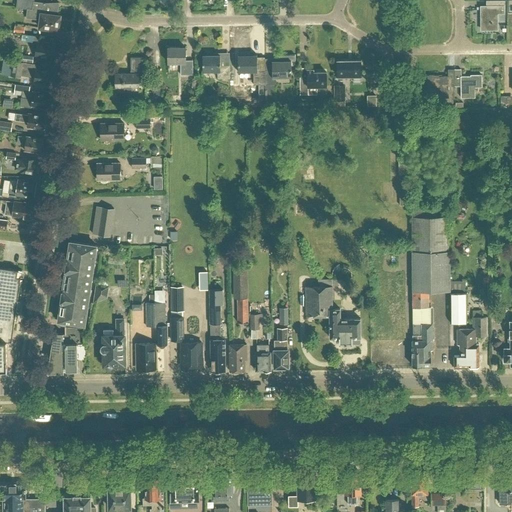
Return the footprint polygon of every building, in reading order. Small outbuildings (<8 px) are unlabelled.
[(27,9),(26,18),(41,20),(40,27),(58,30),(60,16),(57,15),(59,2),(46,3),(34,1),(32,9),(27,9)] [(497,29),(496,13),(503,13),(503,1),(499,1),(486,1),(486,11),(481,11),(482,29),(497,29)] [(25,27),(15,25),(14,32),(24,33),(25,27)] [(36,48),(35,56),(54,59),(56,44),(37,41),(38,36),(22,34),(21,41),(32,43),(32,48),(36,48)] [(186,47),(169,47),(169,63),(181,63),(181,75),(193,75),(193,60),(186,60),(186,47)] [(264,70),(264,85),(275,85),(275,79),(291,78),(291,67),(296,67),(295,55),(279,56),(279,61),(272,61),(273,70),(264,70)] [(220,56),(202,56),(202,71),(217,71),(217,79),(229,78),(229,66),(221,66),(220,56)] [(257,56),(238,56),(238,66),(238,73),(253,73),(253,85),(264,85),(264,70),(257,70),(257,56)] [(139,79),(147,79),(147,58),(130,58),(130,74),(115,74),(115,90),(140,90),(139,79)] [(12,61),(10,75),(21,77),(23,62),(12,61)] [(361,61),(338,61),(338,80),(343,79),(342,77),(361,77),(361,61)] [(23,67),(22,75),(34,76),(34,81),(50,84),(52,71),(43,69),(43,68),(36,67),(36,68),(23,67)] [(449,98),(449,86),(455,86),(455,69),(449,69),(449,76),(439,76),(439,75),(428,75),(428,87),(435,87),(435,98),(449,98)] [(482,75),(471,75),(471,76),(462,76),(462,69),(455,69),(455,86),(461,86),(461,98),(475,98),(475,87),(482,87),(482,75)] [(307,79),(300,79),(300,95),(309,95),(309,94),(317,94),(317,89),(327,89),(327,73),(313,73),(313,71),(307,71),(307,79)] [(30,86),(15,84),(14,94),(21,95),(21,98),(31,99),(30,105),(48,108),(49,99),(48,99),(48,94),(39,93),(39,92),(32,91),(32,92),(29,92),(30,86)] [(346,100),(346,85),(334,85),(334,100),(346,100)] [(27,122),(27,127),(44,129),(46,116),(29,113),(28,115),(16,113),(15,120),(27,122)] [(137,128),(150,128),(150,119),(137,119),(137,128)] [(0,129),(11,131),(12,122),(0,120),(0,129)] [(124,123),(101,123),(101,140),(124,140),(124,123)] [(25,144),(24,150),(40,153),(41,150),(42,151),(43,146),(41,146),(42,139),(18,136),(17,143),(25,144)] [(398,148),(399,173),(400,204),(411,204),(409,148),(398,148)] [(7,151),(6,159),(16,160),(17,153),(7,151)] [(147,157),(133,157),(133,168),(147,168),(147,157)] [(16,168),(22,169),(21,172),(38,174),(40,163),(35,162),(35,160),(24,158),(23,160),(17,159),(16,168)] [(107,180),(120,180),(120,163),(97,163),(97,180),(101,180),(101,181),(102,182),(107,182),(107,181),(107,180)] [(153,188),(162,188),(161,176),(153,177),(153,188)] [(11,179),(10,188),(9,192),(16,194),(26,195),(26,194),(34,196),(34,194),(35,194),(36,189),(34,189),(35,183),(24,181),(24,180),(19,179),(18,180),(11,179)] [(31,211),(32,204),(7,200),(5,214),(30,218),(30,217),(32,217),(32,212),(31,211)] [(453,200),(450,209),(459,213),(463,205),(453,200)] [(428,307),(428,291),(450,291),(450,250),(449,250),(448,205),(412,205),(412,251),(412,335),(413,366),(422,366),(422,365),(431,365),(430,350),(433,350),(432,307),(428,307)] [(110,236),(114,209),(97,206),(93,234),(110,236)] [(70,241),(58,320),(85,324),(97,244),(70,241)] [(247,266),(233,266),(234,298),(238,298),(238,323),(248,322),(247,266)] [(0,369),(7,369),(6,329),(12,330),(12,332),(13,332),(22,270),(0,267),(0,369)] [(197,271),(198,289),(207,289),(206,271),(197,271)] [(96,283),(93,303),(107,297),(109,285),(96,283)] [(184,286),(171,286),(171,311),(184,311),(184,286)] [(333,309),(332,286),(306,286),(306,316),(330,315),(330,338),(340,338),(340,342),(352,342),(352,343),(361,343),(361,318),(344,318),(340,318),(340,309),(333,309)] [(223,289),(210,290),(211,323),(210,323),(211,372),(225,371),(225,339),(221,339),(220,304),(223,304),(223,289)] [(467,292),(451,293),(451,323),(467,323),(467,292)] [(166,325),(165,308),(165,303),(155,303),(147,303),(147,326),(157,326),(157,344),(158,344),(159,346),(161,348),(163,348),(165,346),(166,344),(168,344),(167,325),(166,325)] [(288,307),(279,307),(279,324),(288,324),(288,307)] [(460,355),(454,355),(454,366),(453,366),(453,368),(477,368),(479,366),(479,344),(476,344),(476,335),(487,335),(487,316),(486,316),(486,310),(473,310),(473,316),(473,328),(459,328),(460,355)] [(262,313),(250,313),(250,329),(260,329),(259,316),(262,316),(262,313)] [(183,317),(171,317),(172,340),(183,340),(183,317)] [(113,329),(103,329),(104,335),(103,335),(103,342),(102,344),(101,346),(101,349),(101,350),(103,352),(104,365),(105,365),(107,367),(109,368),(111,367),(114,365),(125,365),(124,318),(116,318),(116,335),(114,335),(113,329)] [(510,348),(503,348),(503,360),(510,360),(511,366),(511,365),(511,320),(510,321),(510,348)] [(84,327),(65,325),(65,333),(54,333),(47,373),(63,373),(64,370),(77,370),(78,345),(84,345),(84,327)] [(287,327),(278,327),(278,340),(274,340),(275,369),(281,368),(281,370),(287,370),(287,368),(288,368),(288,339),(287,339),(287,327)] [(156,342),(135,343),(136,361),(138,361),(138,369),(156,369),(156,342)] [(181,357),(182,367),(202,367),(202,365),(203,364),(203,357),(202,357),(202,342),(181,343),(181,352),(183,352),(183,357),(181,357)] [(257,352),(255,352),(255,371),(271,371),(271,352),(269,352),(269,344),(262,344),(262,342),(257,342),(257,352)] [(247,344),(230,344),(230,371),(245,371),(244,360),(247,360),(247,344)] [(483,468),(466,469),(466,488),(484,488),(483,468)] [(299,472),(299,483),(297,483),(297,500),(315,500),(315,483),(313,483),(313,471),(299,472)] [(510,490),(511,489),(511,471),(503,472),(504,483),(499,484),(500,504),(511,503),(510,490)] [(271,472),(254,473),(254,484),(248,484),(248,505),(272,504),(271,472)] [(356,494),(360,494),(360,472),(346,472),(344,474),(344,494),(348,494),(348,504),(356,504),(356,494)] [(222,473),(222,477),(213,477),(214,500),(228,500),(228,494),(232,494),(231,473),(222,473)] [(427,473),(411,474),(412,507),(418,507),(418,494),(428,494),(428,483),(430,483),(431,481),(431,479),(431,477),(430,475),(427,475),(427,473)] [(159,511),(160,511),(164,511),(164,491),(160,491),(160,479),(156,479),(156,477),(153,476),(149,477),(149,479),(145,479),(145,498),(143,498),(143,505),(152,505),(152,509),(150,509),(150,511),(159,511)] [(198,480),(171,480),(171,495),(170,495),(170,507),(180,506),(180,501),(198,501),(198,480)] [(45,511),(45,498),(26,498),(26,484),(0,485),(0,499),(3,499),(3,511),(45,511)] [(129,511),(130,488),(109,489),(109,509),(116,508),(116,511),(122,511),(121,511),(129,511)] [(445,492),(430,493),(431,505),(445,505),(445,492)] [(91,496),(63,496),(63,511),(95,511),(96,507),(91,507),(91,496)] [(398,511),(399,499),(386,499),(386,511),(377,511),(376,511),(398,511)]
